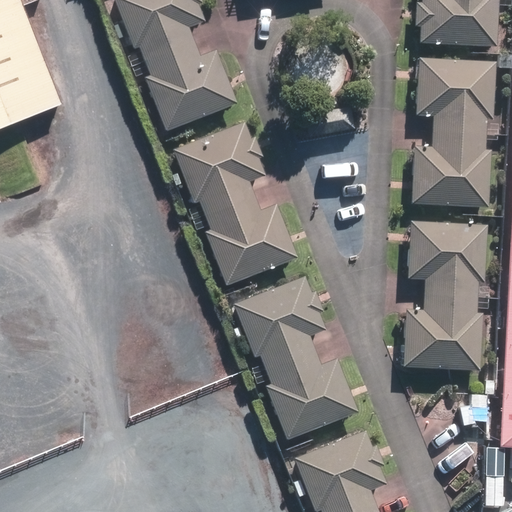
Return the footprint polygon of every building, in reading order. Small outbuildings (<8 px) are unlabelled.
[(0,0),(0,136),(70,108),(25,0),(0,0)] [(109,0),(162,133),(233,105),(232,104),(218,63),(214,52),(213,52),(198,58),(197,57),(186,29),(185,24),(199,19),(194,3),(195,2),(198,1),(197,0),(109,0)] [(494,44),(495,0),(417,0),(418,1),(413,1),(413,24),(417,24),(416,40),(416,42),(494,44)] [(488,115),(491,59),(415,56),(413,113),(430,113),(428,143),(411,143),(409,184),(408,198),(408,201),(485,204),(485,183),(487,147),(487,146),(482,146),(484,116),(484,115),(488,115)] [(347,105),(305,113),(308,134),(351,127),(347,105)] [(257,210),(246,182),(261,176),(263,176),(242,121),(195,140),(171,149),(191,203),(197,201),(208,230),(207,230),(203,232),(223,285),(279,263),(294,257),(273,204),(257,210)] [(511,121),(496,445),(511,445),(511,121)] [(479,279),(479,278),(482,223),(409,220),(406,220),(404,266),(403,276),(421,277),(420,290),(419,307),(401,306),(401,308),(399,340),(398,365),(399,365),(426,366),(475,368),(475,367),(478,311),(473,310),(472,310),(474,279),(479,279)] [(319,363),(307,336),(307,335),(322,329),(301,279),(235,302),(229,304),(250,358),(257,357),(258,357),(269,386),(264,388),(262,389),(283,440),(356,411),(334,358),(333,358),(319,364),(319,363)] [(488,394),(488,380),(488,379),(479,379),(479,393),(487,394),(488,394)] [(481,394),(465,394),(465,407),(481,407),(481,394)] [(317,511),(392,511),(393,511),(392,511),(374,511),(366,490),(383,483),(362,429),(290,457),(311,511),(316,509),(317,511)] [(498,477),(500,449),(484,447),(482,447),(481,476),(482,476),(498,477)] [(496,511),(498,483),(482,482),(480,482),(479,510),(481,510),(496,511)]
